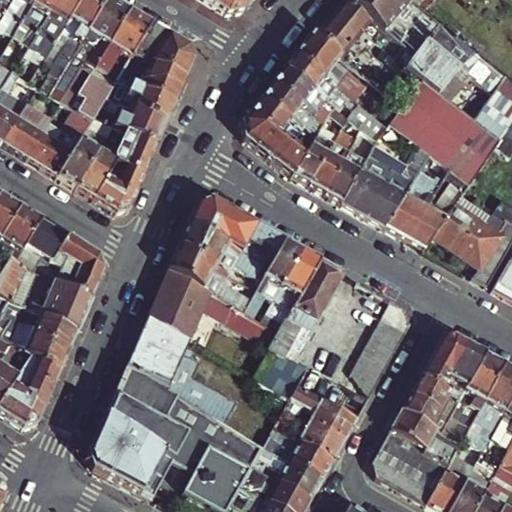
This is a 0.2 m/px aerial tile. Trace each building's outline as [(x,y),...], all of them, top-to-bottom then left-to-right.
[(2,0),(1,2),(0,3),(0,24),(14,1),(14,0),(2,0)] [(36,0),(14,0),(14,1),(21,5),(4,35),(13,40),(30,11),(36,0)] [(42,28),(46,21),(58,0),(36,0),(30,11),(39,16),(32,20),(18,44),(29,50),(42,28)] [(58,0),(46,21),(56,27),(49,32),(36,54),(46,60),(61,34),(81,0),(58,0)] [(107,2),(104,0),(81,0),(61,34),(66,38),(51,65),(65,73),(75,56),(80,47),(107,2)] [(240,14),(252,0),(199,0),(225,16),(240,14)] [(414,60),(404,72),(421,86),(436,97),(457,70),(491,96),(503,80),(448,35),(445,37),(416,12),(401,0),(345,0),(345,1),(372,24),(414,60)] [(401,0),(416,12),(420,7),(412,0),(401,0)] [(21,5),(14,1),(0,24),(0,32),(4,35),(21,5)] [(340,61),(372,24),(345,1),(314,39),(339,60),(340,61)] [(67,112),(70,114),(88,83),(90,80),(92,76),(100,62),(129,15),(107,2),(80,47),(90,53),(83,65),(79,63),(81,60),(75,56),(65,73),(62,78),(49,100),(62,108),(67,112)] [(39,16),(30,11),(13,40),(18,44),(32,20),(39,16)] [(100,62),(92,76),(98,79),(95,84),(100,87),(119,56),(129,62),(131,59),(150,27),(129,15),(100,62)] [(46,21),(42,28),(49,32),(56,27),(46,21)] [(187,50),(150,27),(131,59),(184,83),(193,65),(187,50)] [(349,126),(359,133),(375,145),(380,138),(397,117),(360,86),(336,64),(339,60),(314,39),(311,36),(294,58),(355,111),(345,122),(349,126)] [(282,74),(322,105),(331,112),(342,120),(345,122),(355,111),(294,58),(282,74)] [(173,109),(184,83),(131,59),(129,62),(117,83),(173,109)] [(0,92),(10,76),(3,72),(1,76),(0,75),(0,92)] [(48,79),(39,94),(49,100),(62,78),(56,74),(52,81),(48,79)] [(282,74),(271,88),(312,119),(322,105),(282,74)] [(0,146),(2,148),(23,113),(11,105),(13,102),(6,97),(16,80),(10,76),(0,92),(0,146)] [(98,79),(92,76),(90,80),(95,84),(98,79)] [(105,103),(109,96),(88,83),(70,114),(91,127),(93,123),(105,103)] [(165,129),(173,109),(117,83),(114,88),(109,96),(105,103),(111,106),(115,98),(132,105),(129,113),(165,129)] [(405,141),(425,157),(444,171),(435,187),(423,209),(445,220),(453,209),(502,136),(504,133),(479,114),(471,125),(436,97),(421,86),(397,117),(380,138),(397,150),(405,141)] [(271,88),(260,103),(301,133),(312,119),(271,88)] [(33,132),(39,122),(48,107),(58,113),(62,108),(49,100),(39,94),(36,92),(23,113),(2,148),(28,164),(43,138),(33,132)] [(115,98),(111,106),(129,113),(132,105),(115,98)] [(165,129),(129,113),(125,123),(107,116),(111,106),(105,103),(93,123),(109,133),(114,134),(119,134),(121,134),(156,150),(165,129)] [(260,103),(248,118),(289,149),(301,133),(260,103)] [(125,123),(129,113),(111,106),(107,116),(125,123)] [(58,113),(49,128),(47,132),(57,138),(68,118),(65,116),(67,112),(62,108),(58,113)] [(289,149),(248,118),(240,128),(242,143),(290,180),(299,168),(302,163),(304,160),(289,149)] [(49,128),(39,122),(33,132),(43,138),(47,132),(49,128)] [(504,133),(502,136),(511,141),(511,131),(508,129),(504,133)] [(76,194),(96,158),(100,150),(104,142),(105,141),(88,131),(73,157),(58,182),(76,194)] [(290,180),(306,190),(334,141),(319,132),(315,140),(313,143),(310,148),(304,160),(302,163),(299,168),(290,180)] [(304,160),(310,148),(305,144),(308,139),(301,133),(289,149),(304,160)] [(355,139),(371,151),(375,145),(359,133),(355,139)] [(156,150),(121,134),(111,164),(110,167),(143,180),(156,150)] [(73,157),(43,138),(28,164),(58,182),(73,157)] [(305,144),(310,148),(313,143),(308,139),(305,144)] [(334,141),(306,190),(321,198),(347,154),(349,150),(334,141)] [(109,145),(104,142),(100,150),(105,153),(109,145)] [(321,198),(338,208),(363,164),(347,154),(321,198)] [(338,208),(382,232),(409,184),(400,179),(371,163),(374,158),(369,154),(363,164),(338,208)] [(110,167),(96,158),(76,194),(94,205),(110,167)] [(143,180),(110,167),(94,205),(114,217),(129,213),(143,180)] [(415,175),(406,170),(400,179),(409,184),(415,175)] [(403,244),(423,209),(435,187),(415,175),(409,184),(382,232),(403,244)] [(0,242),(20,211),(0,198),(0,242)] [(195,208),(187,227),(239,256),(244,247),(272,262),(281,245),(210,204),(195,208)] [(445,220),(423,209),(403,244),(422,254),(432,240),(445,220)] [(495,238),(453,209),(445,220),(432,240),(478,271),(471,282),(485,290),(511,243),(511,229),(503,225),(495,238)] [(25,249),(41,225),(20,211),(0,242),(0,245),(20,258),(25,249)] [(40,281),(65,240),(41,225),(25,249),(33,255),(41,260),(30,277),(40,281)] [(176,250),(228,279),(233,269),(255,282),(251,289),(256,292),(266,274),(260,271),(261,269),(239,256),(187,227),(176,250)] [(98,260),(65,240),(40,281),(88,305),(102,274),(98,260)] [(251,301),(267,311),(299,254),(281,245),(272,262),(270,267),(266,274),(256,292),(253,298),(251,301)] [(176,250),(166,274),(208,298),(242,318),(247,308),(249,304),(222,289),(228,279),(176,250)] [(299,254),(267,311),(285,320),(316,264),(299,254)] [(41,260),(33,255),(22,273),(30,277),(41,260)] [(511,256),(490,293),(511,305),(511,256)] [(266,274),(270,267),(264,263),(261,269),(260,271),(266,274)] [(316,264),(285,320),(281,327),(276,336),(266,354),(280,362),(297,332),(305,337),(339,277),(316,264)] [(22,273),(13,268),(7,265),(0,276),(0,302),(6,305),(17,311),(26,315),(74,337),(88,305),(40,281),(30,277),(22,273)] [(228,279),(250,292),(251,289),(255,282),(233,269),(228,279)] [(145,324),(186,347),(208,298),(166,274),(145,324)] [(253,298),(256,292),(251,289),(250,292),(248,295),(253,298)] [(0,327),(4,321),(9,325),(17,311),(6,305),(2,312),(0,314),(0,327)] [(401,312),(389,305),(341,389),(293,363),(281,383),(257,370),(249,384),(287,406),(295,392),(354,425),(407,329),(401,312)] [(264,317),(247,308),(242,318),(258,327),(264,317)] [(74,337),(26,315),(19,330),(24,333),(66,356),(74,337)] [(264,317),(258,327),(276,336),(281,327),(264,317)] [(59,374),(66,356),(24,333),(17,345),(2,336),(9,325),(4,321),(0,327),(0,339),(10,345),(30,357),(38,361),(59,374)] [(124,372),(165,396),(182,354),(186,347),(145,324),(124,372)] [(0,361),(10,345),(0,339),(0,361)] [(438,345),(418,380),(434,389),(440,380),(447,384),(466,349),(452,341),(438,345)] [(30,357),(10,345),(0,361),(0,406),(11,388),(30,357)] [(466,349),(447,384),(454,388),(446,402),(455,407),(483,358),(466,349)] [(30,357),(11,388),(23,394),(38,361),(30,357)] [(465,436),(482,405),(501,368),(483,358),(455,407),(448,420),(456,425),(454,429),(465,436)] [(23,394),(11,388),(0,406),(0,417),(20,431),(35,428),(59,374),(38,361),(23,394)] [(511,374),(501,368),(482,405),(492,411),(488,414),(476,438),(486,444),(492,432),(511,396),(511,374)] [(102,479),(149,505),(169,468),(190,479),(180,497),(208,511),(225,511),(238,493),(240,489),(251,470),(254,464),(257,460),(261,453),(165,396),(124,372),(86,460),(90,473),(102,479)] [(418,380),(408,398),(436,413),(443,400),(445,395),(442,393),(434,389),(418,380)] [(343,444),(354,425),(295,392),(287,406),(284,411),(289,414),(293,407),(312,418),(308,425),(343,444)] [(511,396),(492,432),(501,438),(486,465),(487,466),(497,471),(503,460),(509,449),(511,444),(511,396)] [(436,413),(408,398),(400,414),(427,430),(436,413)] [(448,420),(455,407),(446,402),(443,400),(436,413),(448,420)] [(293,407),(289,414),(308,425),(312,418),(293,407)] [(303,434),(297,444),(332,464),(343,444),(308,425),(289,414),(284,411),(279,420),(303,434)] [(427,430),(400,414),(389,434),(412,447),(423,453),(421,457),(435,466),(428,478),(439,484),(446,471),(458,449),(459,447),(427,430)] [(389,434),(382,446),(405,459),(412,447),(389,434)] [(267,441),(262,451),(321,484),(332,464),(297,444),(291,454),(267,441)] [(382,446),(375,459),(398,472),(405,459),(382,446)] [(388,489),(398,495),(413,469),(426,477),(428,478),(435,466),(421,457),(423,453),(412,447),(405,459),(398,472),(388,489)] [(274,483),(310,503),(321,484),(262,451),(261,453),(257,460),(281,473),(274,483)] [(398,472),(375,459),(370,467),(374,481),(388,489),(398,472)] [(477,460),(470,474),(479,480),(487,466),(486,465),(477,460)] [(497,471),(498,472),(511,479),(511,464),(503,460),(497,471)] [(251,470),(256,473),(260,467),(254,464),(251,470)] [(468,477),(448,511),(475,511),(484,497),(498,472),(497,471),(487,466),(479,480),(470,474),(468,477)] [(411,503),(426,477),(413,469),(398,495),(411,503)] [(280,511),(304,511),(310,503),(274,483),(256,473),(251,470),(240,489),(280,511)] [(439,484),(425,510),(428,511),(448,511),(468,477),(457,471),(454,476),(446,471),(439,484)] [(411,503),(425,510),(439,484),(428,478),(426,477),(411,503)] [(247,511),(280,511),(240,489),(238,493),(254,502),(247,511)] [(484,497),(475,511),(500,511),(503,508),(484,497)]
